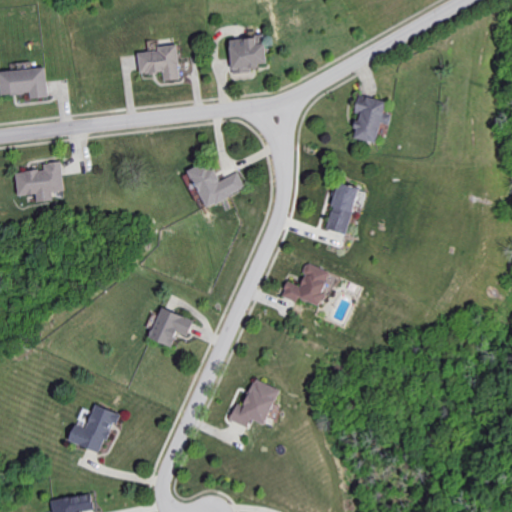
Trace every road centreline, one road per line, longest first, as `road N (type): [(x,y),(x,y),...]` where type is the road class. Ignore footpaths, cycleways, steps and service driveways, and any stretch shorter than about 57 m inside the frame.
road 1 (residential): [(278,108),(281,217),(169,471),(166,497),(174,511)]
road 2 (residential): [(467,0),(278,108),(106,126)]
